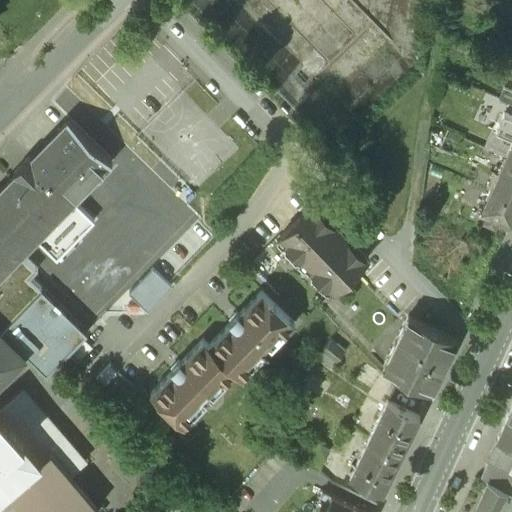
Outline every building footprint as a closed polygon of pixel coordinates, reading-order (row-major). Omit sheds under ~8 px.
[(35,268),(20,254),(36,238),(57,258),(95,219),(74,199),(111,161),(68,119),(32,157),(30,154),(24,160),(13,172),(14,173),(0,187),(0,328),(26,354),(45,372),(85,331),(66,312),(28,276),(35,268)] [(511,129),(497,122),(492,133),(511,142),(511,129)] [(497,177),(483,206),(501,214),(511,219),(511,218),(511,143),(502,166),(497,177)] [(502,166),(481,156),(476,167),(497,177),(502,166)] [(368,255),(315,201),(280,235),(333,289),(368,255)] [(501,214),(489,209),(485,218),(496,223),(501,214)] [(171,284),(154,267),(130,291),(148,308),(171,284)] [(202,339),(180,361),(177,361),(168,369),(170,371),(149,393),(182,426),(183,424),(177,418),(186,409),(192,415),(205,402),(202,399),(208,393),(211,396),(225,382),(219,376),(227,367),(234,373),(235,372),(241,378),(243,377),(236,370),(245,361),(251,367),(265,353),(262,351),(268,344),(271,347),(284,334),(278,328),(287,319),(293,325),(294,323),(261,290),(237,313),(235,312),(227,319),(229,321),(206,344),(202,339)] [(457,338),(408,315),(382,368),(431,391),(457,338)] [(0,379),(26,354),(0,328),(0,379)] [(345,351),(331,339),(323,350),(337,361),(345,351)] [(21,389),(0,407),(0,494),(6,489),(26,511),(91,511),(99,506),(69,472),(83,459),(21,389)] [(420,415),(387,401),(351,477),(382,492),(420,415)] [(511,420),(504,417),(496,438),(497,439),(511,446),(511,420)] [(254,431),(248,442),(265,450),(270,438),(254,431)] [(511,463),(511,446),(497,439),(487,460),(508,471),(511,463)] [(309,440),(299,461),(318,469),(327,448),(309,440)] [(511,472),(508,471),(487,460),(479,477),(488,481),(500,487),(503,482),(510,485),(511,481),(511,472)] [(511,511),(511,493),(500,487),(488,481),(474,511),(511,511)] [(370,511),(332,493),(326,506),(321,503),(316,511),(370,511)]
